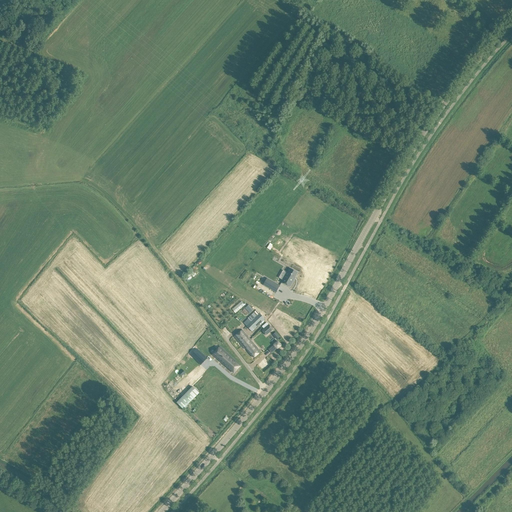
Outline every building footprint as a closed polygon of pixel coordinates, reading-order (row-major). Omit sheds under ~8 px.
[(283,280),(282,282),(290,287),(294,279),(294,278),(298,272),(290,268),(287,272),(287,273),(285,277),(285,276),(283,280)] [(186,275),(189,279),(196,273),(192,269),(186,275)] [(267,279),(263,285),(276,292),(280,287),(267,279)] [(235,313),(245,305),(241,301),(232,309),(235,313)] [(248,323),(246,325),(252,331),(254,329),(265,319),(259,313),(248,323)] [(273,330),(269,324),(262,330),(266,335),(273,330)] [(261,352),(253,342),(242,329),(234,336),(245,349),(247,348),(249,350),(248,351),(254,358),(261,352)] [(274,345),(269,349),(272,353),(277,348),(281,345),(278,341),(274,344),(274,345)] [(220,346),(213,354),(234,373),(241,365),(220,346)] [(199,351),(193,357),(194,358),(201,365),(207,358),(199,351)] [(177,402),(176,403),(183,409),(199,393),(193,387),(177,402)]
